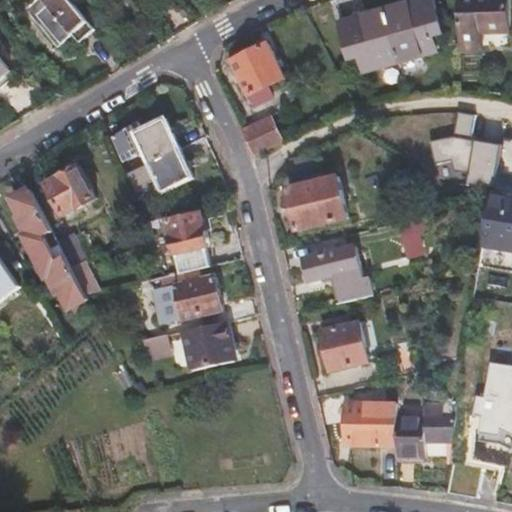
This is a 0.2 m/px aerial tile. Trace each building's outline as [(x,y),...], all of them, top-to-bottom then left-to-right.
[(33,0),(29,4),(36,13),(45,5),(41,0),(33,0)] [(41,0),(45,5),(36,13),(59,42),(71,32),(77,38),(90,27),(67,0),(41,0)] [(434,0),(414,0),(387,7),(401,64),(438,54),(434,38),(443,35),(434,0)] [(511,0),(460,0),(461,49),(481,48),(482,30),(511,28),(511,0)] [(401,64),(387,7),(337,20),(348,61),(360,58),(364,73),(401,64)] [(267,41),(232,59),(250,95),(285,78),(267,41)] [(0,86),(12,76),(8,72),(10,70),(0,58),(0,86)] [(503,168),(507,145),(475,140),(479,115),(462,111),(457,136),(434,143),(440,165),(457,162),(458,171),(474,173),(473,185),(500,188),(503,168)] [(257,153),(284,141),(273,117),(245,130),(257,153)] [(139,119),(110,132),(120,159),(132,154),(143,149),(146,155),(148,161),(180,147),(167,118),(144,128),(139,119)] [(511,134),(509,134),(507,145),(503,168),(511,169),(511,134)] [(195,179),(180,147),(148,161),(125,171),(134,193),(151,190),(150,183),(157,180),(165,193),(195,179)] [(143,149),(132,154),(135,159),(146,155),(143,149)] [(299,158),(305,184),(327,179),(321,153),(299,158)] [(98,203),(80,166),(60,177),(61,180),(47,188),(62,219),(77,211),(78,214),(98,203)] [(327,179),(305,184),(290,187),(301,229),(351,216),(342,175),(327,179)] [(56,231),(33,188),(15,199),(33,234),(26,239),(49,281),(56,278),(73,308),(92,299),(90,294),(75,267),(69,255),(61,259),(47,236),(56,231)] [(497,196),(489,245),(511,249),(511,191),(498,190),(497,196)] [(204,212),(168,219),(174,250),(210,243),(204,212)] [(423,219),(405,224),(415,260),(432,256),(423,219)] [(61,241),(69,255),(75,267),(90,259),(77,233),(61,241)] [(339,275),(346,301),(377,294),(372,276),(366,278),(359,247),(308,260),(313,281),(339,275)] [(0,300),(20,286),(0,258),(0,300)] [(183,318),(187,317),(215,310),(222,309),(216,277),(200,281),(198,275),(186,278),(187,284),(176,287),(183,318)] [(215,310),(187,317),(189,327),(218,321),(215,310)] [(189,327),(183,328),(191,366),(234,357),(231,340),(233,339),(228,318),(218,321),(189,327)] [(338,328),(324,331),(334,370),(370,362),(361,323),(351,325),(349,318),(337,321),(338,328)] [(152,339),(154,357),(175,355),(173,336),(152,339)] [(380,352),(386,381),(400,378),(420,374),(414,344),(380,352)] [(399,445),(399,460),(414,460),(414,454),(427,454),(428,437),(457,437),(463,400),(429,399),(428,414),(400,413),(399,445)] [(399,445),(400,413),(400,401),(346,400),(346,444),(399,445)] [(479,501),(486,478),(452,470),(448,495),(479,501)]
